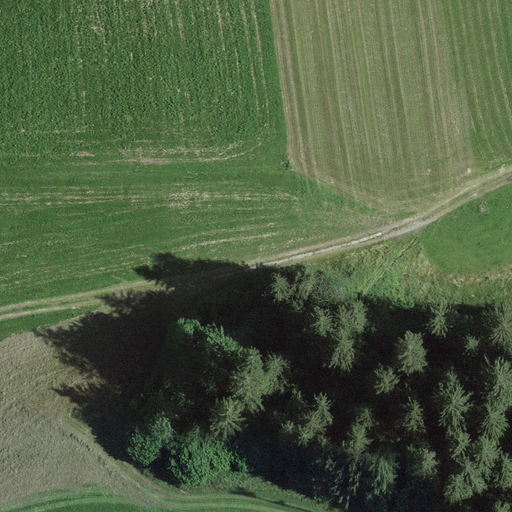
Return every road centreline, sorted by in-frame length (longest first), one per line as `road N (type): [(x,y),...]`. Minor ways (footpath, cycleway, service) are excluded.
road 1 (track): [(511,171),(425,217),(343,247),(157,289),(0,313)]
road 2 (track): [(425,217),(392,264),(192,443),(177,484),(189,496),(227,487)]
